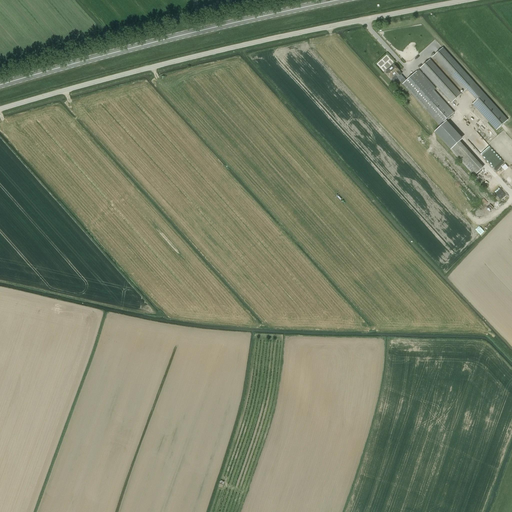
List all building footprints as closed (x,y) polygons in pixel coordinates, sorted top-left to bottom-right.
[(464,92),(475,82),(443,47),(433,57),(464,92)] [(405,59),(413,52),(410,49),(402,56),(405,59)] [(451,103),(462,94),(430,59),(420,68),(451,103)] [(402,74),(399,71),(400,71),(394,65),(386,72),(391,78),(396,75),(398,77),(402,74)] [(440,125),(454,113),(441,98),(417,71),(403,84),(426,110),(440,125)] [(496,130),(508,120),(484,94),(473,104),(496,130)] [(487,139),(496,130),(476,108),(467,117),(487,139)] [(462,139),(447,121),(435,132),(474,176),(482,169),(458,142),(462,139)]
